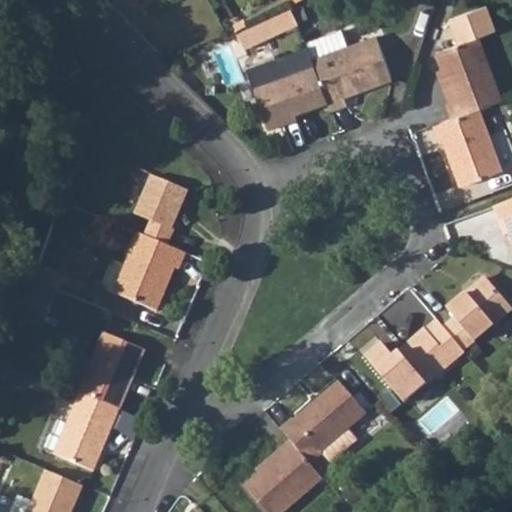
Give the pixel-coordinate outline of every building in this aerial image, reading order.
[(448,21),(457,45),(476,37),(495,30),(486,7),(448,21)] [(293,9),(238,32),(245,48),(299,26),(293,9)] [(307,51),(311,63),(345,50),(339,34),(305,46),(307,51)] [(440,70),(452,101),(448,103),(444,104),(450,120),(477,110),(500,101),(476,37),(457,45),(434,54),(440,70)] [(345,50),(311,63),(326,105),(329,114),(345,107),(341,98),(359,91),(361,94),(390,82),(374,39),(345,50)] [(245,75),(251,89),(268,134),(283,128),(281,122),(326,105),(311,63),(307,51),(245,75)] [(52,66),(65,81),(80,68),(67,53),(52,66)] [(431,127),(438,143),(442,141),(459,184),(500,168),(477,110),(450,120),(431,127)] [(142,234),(166,245),(173,229),(171,228),(187,190),(150,174),(133,213),(149,220),(142,234)] [(511,201),(491,209),(497,225),(505,222),(510,234),(511,239),(511,201)] [(139,233),(114,292),(155,310),(173,267),(177,269),(185,252),(166,245),(142,234),(139,233)] [(53,290),(58,292),(63,278),(35,267),(30,281),(53,290)] [(441,327),(459,348),(507,307),(482,277),(444,310),(451,318),(441,327)] [(53,290),(30,281),(26,289),(19,310),(43,318),(53,290)] [(435,321),(425,330),(424,328),(376,369),(405,402),(462,352),(459,348),(441,327),(435,321)] [(80,394),(82,394),(119,410),(144,352),(105,336),(80,394)] [(0,384),(0,385),(8,389),(16,370),(8,366),(0,384)] [(279,429),(288,440),(309,464),(321,455),(319,453),(346,430),(365,415),(338,382),(292,420),(290,419),(279,429)] [(82,394),(55,456),(93,472),(119,410),(82,394)] [(346,430),(319,453),(321,455),(328,463),(355,441),(346,430)] [(288,440),(275,451),(278,456),(242,485),(263,511),(282,511),(322,479),(309,464),(288,440)] [(68,511),(80,485),(44,470),(30,503),(25,511),(68,511)] [(25,511),(30,503),(16,497),(9,511),(25,511)]
